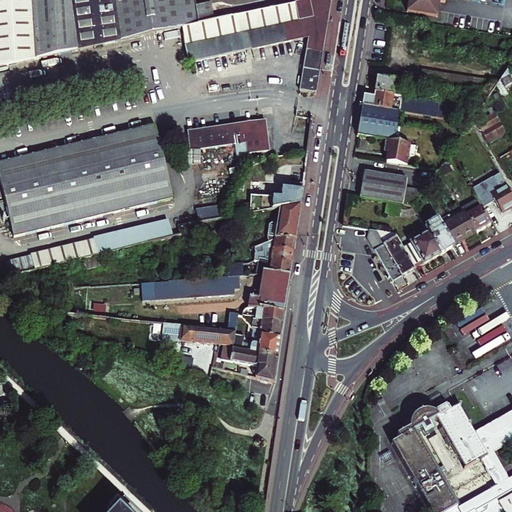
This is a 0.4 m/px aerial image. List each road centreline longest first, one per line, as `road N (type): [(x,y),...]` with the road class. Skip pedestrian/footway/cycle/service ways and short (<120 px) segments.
road 1 (primary): [(352,0),(300,349)]
road 2 (primary): [(324,276),(366,0)]
road 3 (secondary): [(288,511),(331,412),(377,346)]
road 4 (primary): [(300,349),(275,511)]
road 5 (primary): [(286,511),(312,358)]
road 6 (unknown): [(511,355),(382,432)]
road 7 (secondary): [(377,346),(477,269)]
